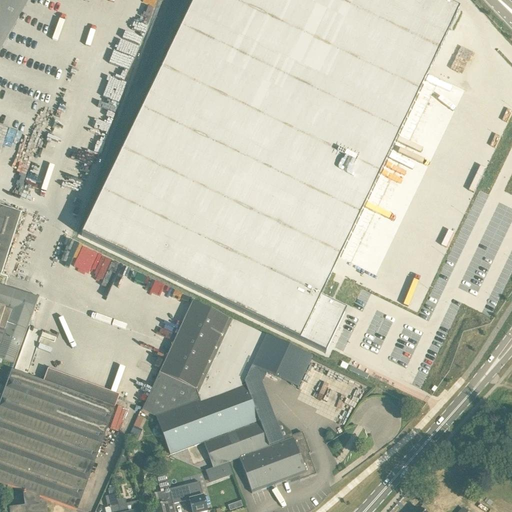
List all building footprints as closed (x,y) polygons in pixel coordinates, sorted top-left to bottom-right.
[(429,74),(429,73),(459,11),(436,0),(194,0),(165,61),(166,61),(82,237),(323,353),(325,354),(346,311),(320,299),(340,259),(340,258),(429,74)] [(111,127),(120,101),(103,95),(94,121),(111,127)] [(110,132),(95,126),(88,143),(102,149),(110,132)] [(0,275),(1,276),(4,267),(20,215),(0,208),(1,205),(0,204),(0,275)] [(32,230),(42,232),(42,225),(33,224),(32,230)] [(0,359),(14,365),(38,298),(0,285),(0,359)] [(245,380),(265,337),(192,303),(159,374),(160,374),(142,411),(156,418),(170,456),(204,444),(213,469),(228,463),(240,459),(252,494),(298,477),(300,480),(316,475),(305,447),(307,447),(302,433),(299,434),(298,430),(291,433),(291,435),(269,443),(245,380)] [(114,409),(119,396),(48,370),(43,383),(11,372),(2,397),(0,402),(0,483),(22,492),(24,508),(10,509),(10,511),(46,511),(46,505),(40,506),(38,497),(77,511),(80,502),(115,409),(114,409)] [(139,429),(133,427),(129,436),(138,440),(142,431),(139,429)] [(213,469),(206,472),(210,484),(233,476),(228,463),(213,469)] [(167,479),(166,479),(159,481),(158,481),(161,493),(151,495),(154,511),(168,511),(167,505),(173,504),(169,490),(167,479)] [(192,511),(207,511),(199,483),(169,490),(173,504),(173,505),(189,500),(192,511)] [(119,511),(117,501),(118,501),(116,495),(105,497),(108,508),(105,509),(105,511),(119,511)] [(134,511),(128,511),(126,499),(118,501),(117,501),(119,511),(141,511),(134,511)]
